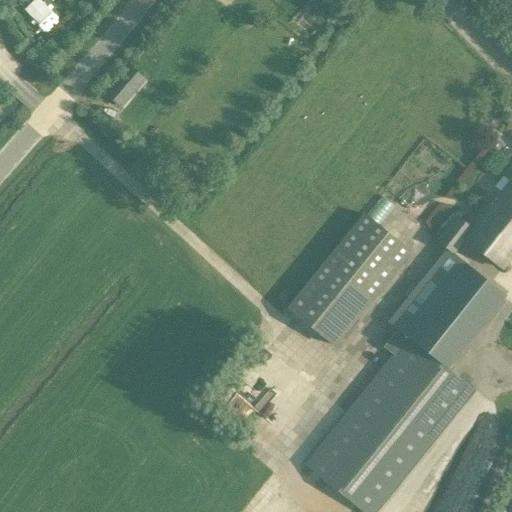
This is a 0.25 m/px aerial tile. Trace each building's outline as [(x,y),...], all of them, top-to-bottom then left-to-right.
[(36,0),(23,12),(42,34),(58,20),(41,0),(36,0)] [(118,105),(142,77),(129,67),(106,94),(118,105)] [(459,215),(437,242),(446,249),(454,255),(465,240),(504,270),(511,259),(511,178),(475,227),(459,215)] [(364,214),(288,309),(335,347),(411,252),(364,214)] [(446,249),(390,322),(448,367),(505,294),(454,255),(446,249)] [(375,511),(474,390),(456,376),(408,337),(398,329),(384,347),(394,355),(305,465),(354,503),(364,511),(375,511)]
